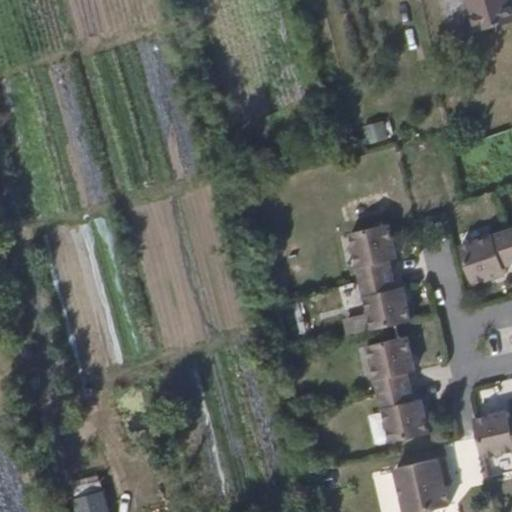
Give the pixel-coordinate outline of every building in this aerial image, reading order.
[(511,26),(511,25),(503,0),(462,0),(474,39),(511,26)] [(369,142),(390,136),(384,117),(363,124),(369,142)] [(511,262),(511,228),(464,245),(478,283),(511,270),(509,263),(511,262)] [(401,271),(390,235),(350,247),(363,295),(395,286),(392,275),(401,271)] [(415,332),(407,299),(399,301),(395,286),(363,295),(376,343),(415,332)] [(422,383),(412,349),(375,359),(386,407),(417,398),(413,385),(422,383)] [(476,390),(480,412),(507,407),(503,385),(476,390)] [(438,446),(429,410),(421,413),(417,398),(386,407),(399,457),(438,446)] [(511,462),(511,420),(511,419),(480,429),(490,469),(511,462)] [(451,479),(447,462),(396,474),(406,511),(450,511),(451,511),(446,495),(442,482),(451,479)] [(455,492),(451,479),(442,482),(446,495),(455,492)]
